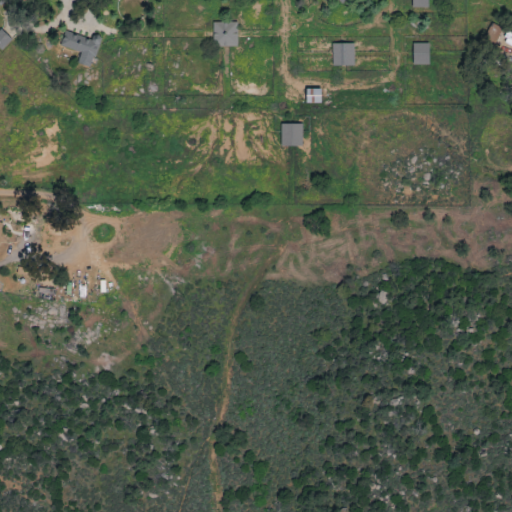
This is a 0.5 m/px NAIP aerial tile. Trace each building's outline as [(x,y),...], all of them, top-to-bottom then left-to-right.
[(428,0),(411,0),(412,8),(428,8),(428,0)] [(237,47),(236,23),(212,23),(213,47),(237,47)] [(0,29),(0,50),(1,51),(12,40),(0,29)] [(60,47),(80,53),(77,64),(90,68),(100,39),(92,36),(91,39),(65,31),(60,47)] [(354,44),(332,45),(332,67),(354,66),(354,44)] [(429,44),(412,44),(413,65),(429,65),(429,44)] [(321,104),(322,90),(307,89),(306,104),(321,104)] [(281,146),(302,146),(302,124),(280,125),(281,146)]
